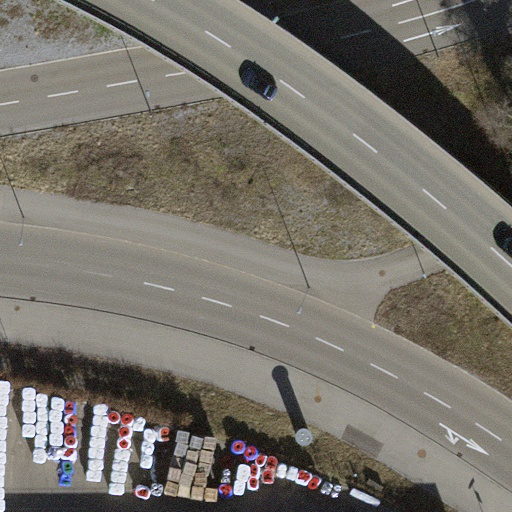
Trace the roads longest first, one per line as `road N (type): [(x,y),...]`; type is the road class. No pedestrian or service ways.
road 1 (primary): [(0,259),(115,275),(277,321),(376,366),(511,448)]
road 2 (primary): [(0,103),(278,53),(475,0)]
road 3 (primary): [(511,265),(362,140),(154,0)]
